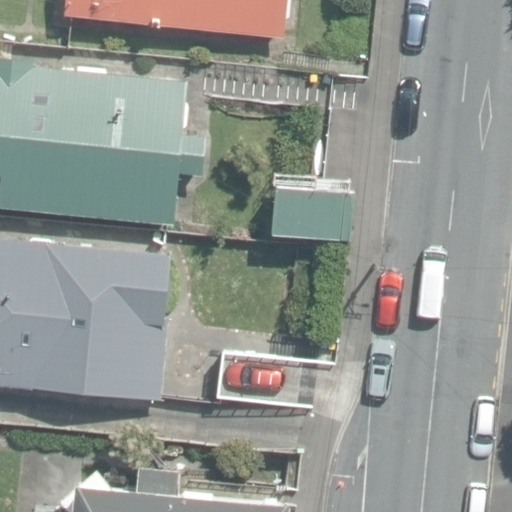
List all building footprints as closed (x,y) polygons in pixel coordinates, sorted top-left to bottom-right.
[(67,0),(66,10),(287,33),(290,0),(67,0)] [(0,208),(176,227),(191,80),(35,63),(35,57),(0,53),(0,208)] [(273,231),(349,238),(354,191),(277,183),(273,231)] [(0,382),(162,399),(169,327),(166,326),(174,249),(0,230),(0,382)] [(219,395),(312,405),(318,359),(224,348),(219,395)] [(289,511),(290,497),(178,486),(180,465),(140,461),(138,481),(110,479),(97,463),(81,475),(75,475),(74,481),(61,494),(72,506),(70,511),(47,511),(31,510),(30,511),(289,511)]
